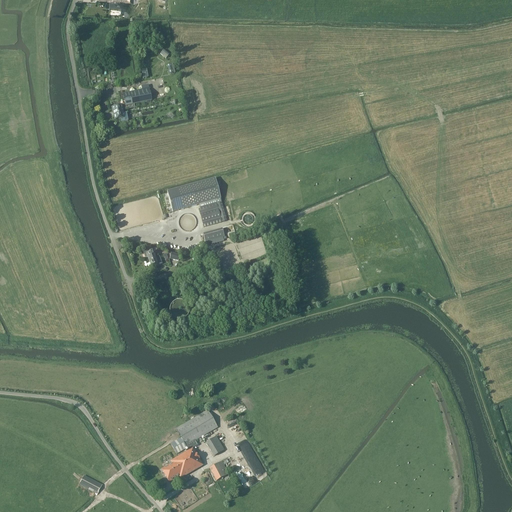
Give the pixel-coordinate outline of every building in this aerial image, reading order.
[(115,1),(110,1),(110,2),(109,2),(109,9),(122,9),(122,3),(120,3),(115,3),(115,1)] [(160,53),(166,58),(169,54),(163,49),(160,53)] [(127,106),(135,104),(151,101),(149,89),(123,94),(125,106),(122,107),(121,106),(112,108),(115,120),(124,119),(122,111),(128,109),(127,106)] [(172,212),(221,199),(215,179),(167,192),(172,212)] [(204,228),(227,221),(222,203),(198,209),(204,228)] [(203,234),(205,242),(206,242),(207,245),(223,240),(223,237),(224,237),(222,229),(203,234)] [(149,261),(155,258),(152,249),(143,252),(146,261),(149,260),(149,261)] [(155,258),(149,261),(151,267),(157,265),(155,258)] [(163,295),(165,301),(170,299),(165,286),(160,288),(162,293),(163,295)] [(170,312),(171,315),(172,318),(174,319),(175,320),(178,321),(180,322),(182,322),(184,321),(186,320),(188,318),(190,315),(191,313),(191,311),(190,308),(189,306),(188,304),(186,303),(184,302),(181,301),(177,302),(174,304),(173,305),(172,306),(171,308),(170,310),(170,312)] [(218,379),(213,382),(216,388),(221,386),(218,379)] [(221,410),(227,405),(224,401),(218,406),(221,410)] [(161,470),(169,482),(169,483),(179,477),(180,479),(203,466),(193,449),(198,446),(196,441),(218,428),(208,411),(176,429),(178,433),(181,438),(171,444),(177,454),(187,449),(188,451),(170,462),(172,464),(161,470)] [(224,451),(216,437),(206,443),(214,457),(224,451)] [(216,481),(228,475),(229,475),(222,462),(210,468),(216,481)] [(97,494),(102,485),(84,476),(79,485),(97,494)] [(208,486),(214,483),(211,478),(205,480),(208,486)] [(246,479),(241,482),(244,488),(249,485),(246,479)]
